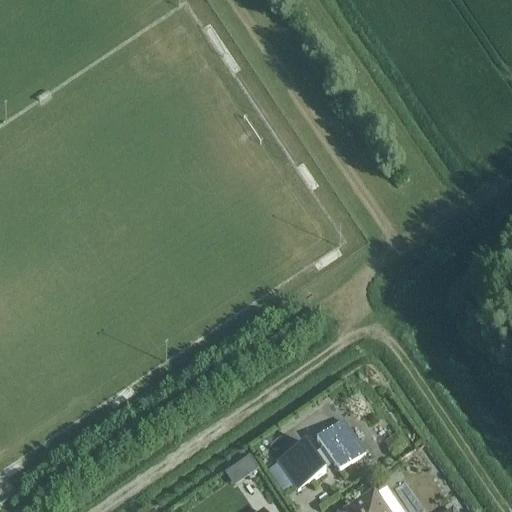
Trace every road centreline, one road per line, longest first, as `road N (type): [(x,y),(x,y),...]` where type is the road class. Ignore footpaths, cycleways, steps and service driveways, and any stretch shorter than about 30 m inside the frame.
road 1 (track): [(507,511),(385,338),(362,332),(99,511)]
road 2 (track): [(353,336),(356,293),(375,266),(472,195)]
